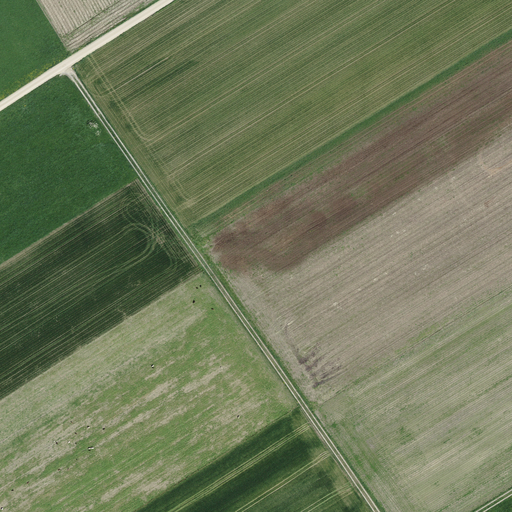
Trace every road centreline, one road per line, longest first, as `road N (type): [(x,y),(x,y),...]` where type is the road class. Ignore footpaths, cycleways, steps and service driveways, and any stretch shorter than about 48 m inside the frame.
road 1 (track): [(376,511),(64,69)]
road 2 (unclassified): [(0,109),(177,0)]
